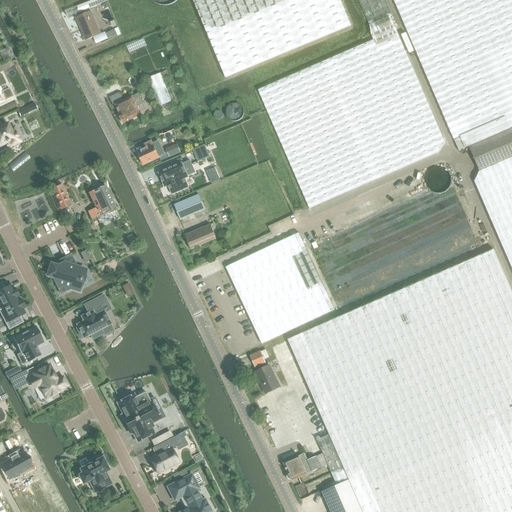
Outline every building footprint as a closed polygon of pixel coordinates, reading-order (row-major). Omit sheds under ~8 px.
[(92,0),(77,6),(65,11),(68,17),(79,13),(107,1),(106,0),(92,0)] [(192,0),(224,78),(350,27),(338,0),(192,0)] [(358,0),(369,26),(390,17),(392,16),(385,0),(358,0)] [(465,149),(468,148),(511,129),(511,0),(393,0),(453,140),(460,137),(465,149)] [(100,34),(90,13),(77,18),(86,40),(100,34)] [(371,35),(373,41),(375,46),(398,36),(390,17),(369,26),(371,35)] [(108,39),(117,34),(115,29),(105,34),(108,39)] [(309,209),(447,148),(398,36),(375,46),(373,41),(258,91),(309,209)] [(0,104),(6,102),(5,100),(13,97),(9,89),(6,90),(4,85),(6,84),(1,74),(0,75),(0,104)] [(171,102),(160,74),(148,78),(159,106),(171,102)] [(142,105),(138,95),(115,105),(120,114),(119,115),(122,123),(140,116),(136,108),(142,105)] [(34,103),(21,109),(23,115),(24,116),(29,114),(28,113),(37,109),(34,103)] [(0,125),(0,145),(7,142),(9,146),(20,141),(14,128),(10,130),(7,124),(1,127),(0,125)] [(511,129),(468,148),(479,172),(511,157),(511,129)] [(162,152),(157,142),(152,145),(151,142),(143,146),(145,150),(137,154),(143,166),(159,159),(157,154),(162,152)] [(170,157),(181,152),(177,144),(166,148),(170,157)] [(205,146),(193,150),(198,162),(210,157),(205,146)] [(511,157),(479,172),(473,182),(511,272),(511,157)] [(182,163),(159,173),(165,187),(169,185),(172,194),(188,187),(184,179),(188,177),(187,176),(195,173),(190,161),(182,165),(182,163)] [(220,180),(215,168),(207,172),(212,184),(220,180)] [(49,191),(59,211),(71,206),(61,185),(49,191)] [(96,210),(88,214),(91,220),(96,218),(100,224),(109,220),(105,213),(115,209),(104,187),(88,194),(96,210)] [(199,195),(175,205),(181,220),(205,210),(199,195)] [(216,239),(210,225),(185,236),(191,250),(216,239)] [(283,240),(226,267),(262,344),(334,309),(298,233),(296,234),(283,240)] [(511,511),(511,296),(494,254),(288,340),(301,369),(330,435),(317,440),(323,453),(328,465),(335,481),(337,486),(351,481),(363,511),(511,511)] [(84,272),(84,270),(78,268),(74,261),(71,263),(69,259),(62,263),(60,268),(51,265),(48,276),(57,279),(55,283),(58,289),(63,286),(66,291),(71,289),(79,291),(80,289),(77,289),(80,281),(81,281),(81,279),(83,272),(84,272)] [(2,282),(0,282),(0,308),(18,299),(17,298),(19,297),(15,289),(13,289),(11,285),(5,288),(2,282)] [(84,321),(77,325),(78,328),(77,328),(81,337),(82,336),(84,339),(91,335),(93,340),(103,334),(101,330),(111,324),(104,311),(103,311),(101,307),(108,304),(104,295),(84,305),(88,313),(82,317),(84,321)] [(18,299),(0,308),(0,314),(8,330),(23,322),(20,316),(25,313),(23,309),(25,308),(20,300),(19,300),(18,299)] [(12,338),(21,354),(23,353),(29,363),(41,356),(36,346),(45,341),(36,326),(12,338)] [(265,350),(250,357),(254,367),(265,363),(264,360),(267,358),(268,358),(268,356),(265,350)] [(67,386),(63,378),(57,381),(49,366),(40,370),(42,374),(29,380),(33,388),(39,385),(46,399),(62,390),(61,389),(67,386)] [(18,367),(9,372),(12,378),(22,373),(18,367)] [(278,388),(268,367),(255,373),(265,395),(278,388)] [(134,395),(117,403),(125,419),(124,420),(131,434),(135,431),(140,441),(154,434),(151,428),(153,427),(151,424),(164,417),(154,396),(149,399),(145,392),(135,397),(134,395)] [(181,439),(178,434),(152,448),(154,452),(155,451),(157,455),(171,448),(171,449),(183,443),(181,439)] [(160,436),(151,441),(154,447),(164,442),(160,436)] [(171,448),(150,459),(157,474),(179,463),(171,448)] [(304,454),(283,463),(287,472),(288,474),(287,477),(288,480),(292,481),(307,474),(307,475),(312,472),(321,469),(320,468),(328,465),(323,453),(315,457),(307,461),(304,454)] [(8,479),(28,468),(24,462),(27,460),(23,454),(18,457),(17,455),(10,458),(11,461),(1,466),(8,479)] [(81,470),(82,472),(83,474),(79,476),(83,483),(89,480),(95,492),(111,483),(105,472),(104,472),(108,470),(105,464),(107,463),(103,455),(97,458),(96,457),(88,462),(90,465),(81,470)] [(191,474),(167,487),(174,501),(180,497),(186,509),(181,511),(210,511),(204,500),(202,501),(200,498),(201,498),(198,492),(197,492),(196,489),(198,488),(191,474)] [(363,511),(351,481),(337,486),(327,491),(323,492),(331,511),(363,511)] [(335,481),(325,486),(327,491),(337,486),(335,481)]
